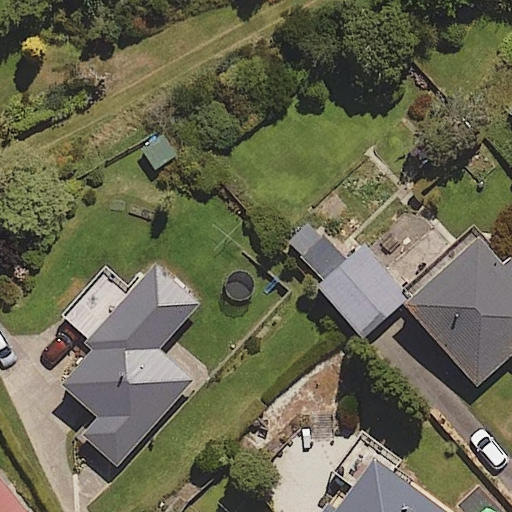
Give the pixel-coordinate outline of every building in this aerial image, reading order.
[(135,148),(156,179),(190,156),(169,125),(135,148)] [(366,253),(349,269),(320,237),(301,254),(329,286),(321,293),(364,343),(410,303),(366,253)] [(511,284),(481,250),(409,316),(479,393),(511,362),(511,284)] [(193,383),(116,318),(88,352),(94,357),(64,392),(96,419),(80,438),(119,471),(193,383)] [(339,481),(359,496),(346,511),(435,511),(392,479),(400,468),(368,444),(339,481)] [(0,511),(25,511),(0,482),(0,511)]
